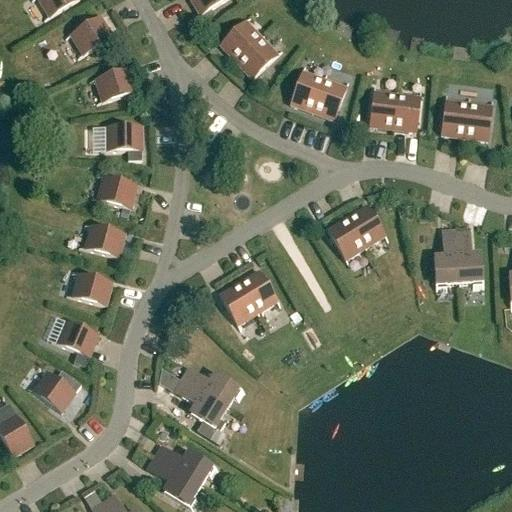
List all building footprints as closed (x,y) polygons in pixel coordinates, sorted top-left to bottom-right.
[(40,0),(36,2),(49,23),(79,5),(76,0),(40,0)] [(228,0),(187,0),(200,21),(230,2),(228,0)] [(100,22),(70,40),(83,61),(113,43),(100,22)] [(245,26),(220,51),(236,68),(261,43),(245,26)] [(261,43),(236,68),(252,85),(277,61),(261,43)] [(128,75),(95,85),(102,108),(135,97),(128,75)] [(302,77),(290,110),(312,118),(324,85),(302,77)] [(324,85),(312,118),(334,126),(346,93),(324,85)] [(373,97),(369,132),(392,135),(397,100),(373,97)] [(397,100),(392,135),(415,138),(420,103),(397,100)] [(445,106),(441,141),(464,144),(468,109),(445,106)] [(468,109),(464,144),(487,147),(491,112),(468,109)] [(141,132),(106,133),(106,157),(141,156),(141,132)] [(102,182),(96,206),(131,215),(137,192),(102,182)] [(346,223),(365,254),(385,241),(366,211),(346,223)] [(346,223),(326,235),(345,266),(365,254),(346,223)] [(90,231),(84,254),(118,263),(124,240),(90,231)] [(442,243),(443,262),(433,263),(435,297),(446,296),(446,290),(459,289),(455,235),(442,236),(442,243)] [(455,235),(459,289),(472,288),(472,294),(483,294),(481,260),(471,260),(469,241),(469,235),(455,235)] [(239,289),(257,319),(277,307),(258,277),(239,289)] [(78,279),(71,303),(106,312),(112,288),(78,279)] [(239,289),(219,301),(237,331),(257,319),(239,289)] [(66,327),(56,349),(77,358),(89,363),(98,341),(66,327)] [(85,372),(89,363),(77,358),(73,367),(85,372)] [(181,386),(227,414),(234,402),(239,406),(245,396),(216,379),(210,387),(194,377),(194,378),(188,374),(181,386)] [(46,378),(32,397),(61,418),(75,399),(46,378)] [(180,401),(179,401),(196,411),(191,420),(220,437),(225,428),(220,425),(227,414),(181,386),(174,397),(180,401)] [(33,450),(9,410),(0,414),(0,441),(13,463),(33,450)] [(161,452),(154,463),(200,492),(207,481),(212,484),(218,475),(189,457),(184,465),(167,455),(167,456),(161,452)] [(169,489),(164,498),(187,511),(195,511),(199,506),(194,503),(200,492),(154,463),(147,475),(153,478),(153,479),(169,489)] [(121,511),(118,506),(114,501),(95,511),(121,511)]
